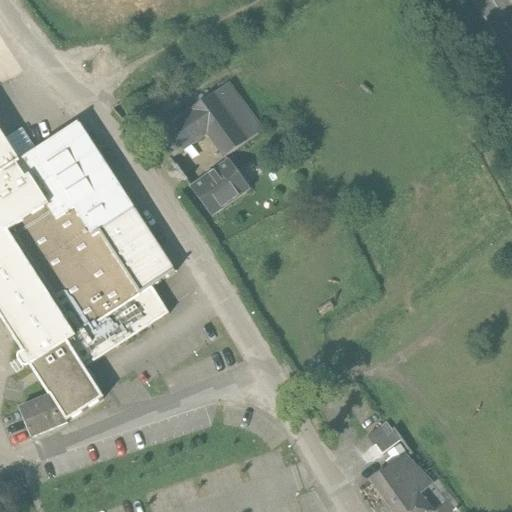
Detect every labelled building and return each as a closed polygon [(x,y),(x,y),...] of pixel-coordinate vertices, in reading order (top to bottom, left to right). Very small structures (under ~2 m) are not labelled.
[(153,138),(169,161),(207,135),(224,159),(262,131),(229,84),(161,131),(153,138)] [(146,128),(153,138),(161,131),(155,122),(146,128)] [(19,162),(0,174),(0,318),(22,353),(19,356),(18,360),(23,368),(27,369),(30,367),(49,397),(19,410),(31,439),(68,423),(67,423),(104,399),(84,369),(169,315),(152,289),(174,274),(78,124),(19,162)] [(0,174),(19,162),(0,132),(0,174)] [(249,189),(229,162),(191,190),(211,217),(249,189)] [(386,423),(366,437),(374,447),(393,433),(386,423)] [(393,435),(375,448),(382,458),(400,444),(393,435)] [(404,457),(369,482),(390,511),(451,511),(431,484),(404,457)]
